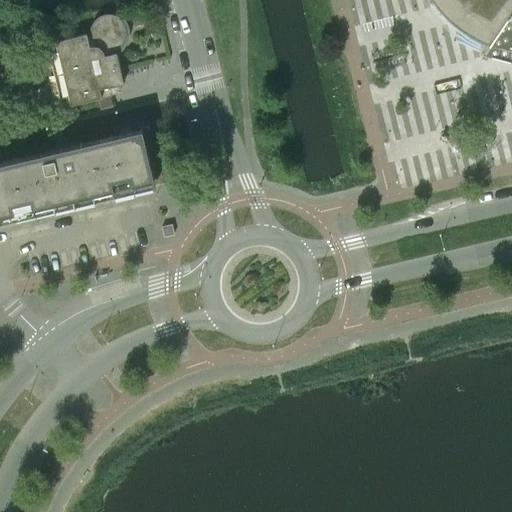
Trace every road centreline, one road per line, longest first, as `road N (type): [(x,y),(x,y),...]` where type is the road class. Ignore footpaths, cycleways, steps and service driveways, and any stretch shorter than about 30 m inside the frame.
road 1 (secondary): [(511,204),(296,252)]
road 2 (secondary): [(307,295),(511,247)]
road 3 (secondary): [(212,270),(88,315),(48,346)]
road 4 (secondary): [(0,510),(42,425),(82,378)]
road 5 (secondary): [(82,378),(165,330),(222,317)]
road 6 (residential): [(0,253),(146,217)]
road 7 (tertiary): [(273,237),(215,121)]
road 8 (tertiary): [(215,121),(225,249)]
road 9 (tertiary): [(215,121),(186,0)]
